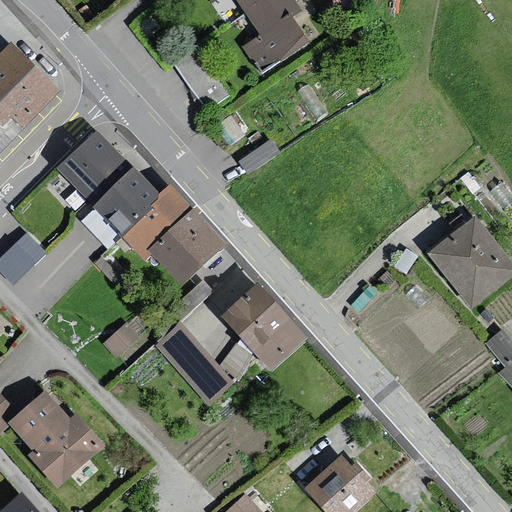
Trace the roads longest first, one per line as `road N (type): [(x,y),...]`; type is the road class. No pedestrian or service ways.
road 1 (residential): [(112,85),(495,511)]
road 2 (residential): [(201,498),(0,287)]
road 3 (residential): [(112,85),(0,203)]
